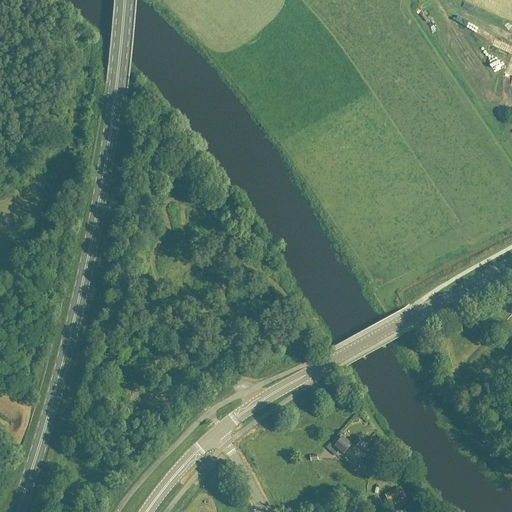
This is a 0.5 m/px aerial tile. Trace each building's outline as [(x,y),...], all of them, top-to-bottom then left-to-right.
[(500,40),(497,47),(504,51),(508,44),(500,40)] [(462,57),(472,50),(467,43),(456,50),(462,57)] [(90,265),(97,265),(99,250),(92,249),(90,265)] [(366,444),(357,437),(350,445),(342,439),(335,447),(344,455),(344,454),(355,464),(367,450),(363,447),(366,444)] [(400,488),(384,495),(390,508),(407,500),(400,488)]
